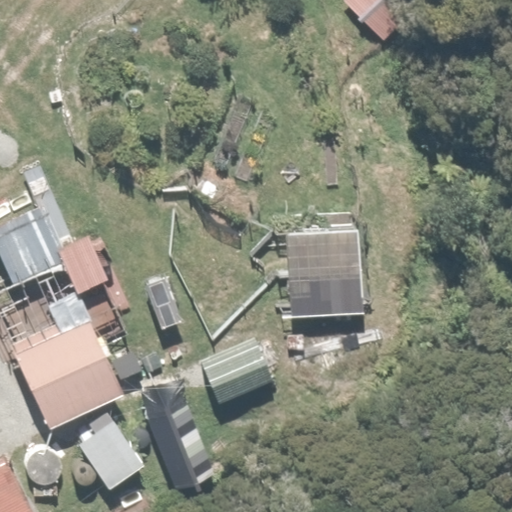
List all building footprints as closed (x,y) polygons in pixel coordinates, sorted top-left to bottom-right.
[(350,218),(280,215),(276,305),(345,308),(350,218)] [(113,381),(91,331),(121,318),(96,263),(66,276),(0,306),(0,325),(39,414),(113,381)] [(209,390),(262,370),(298,357),(282,313),(246,327),(244,322),(191,342),(209,390)] [(104,401),(66,429),(100,477),(139,449),(104,401)] [(35,511),(0,462),(0,511),(35,511)]
